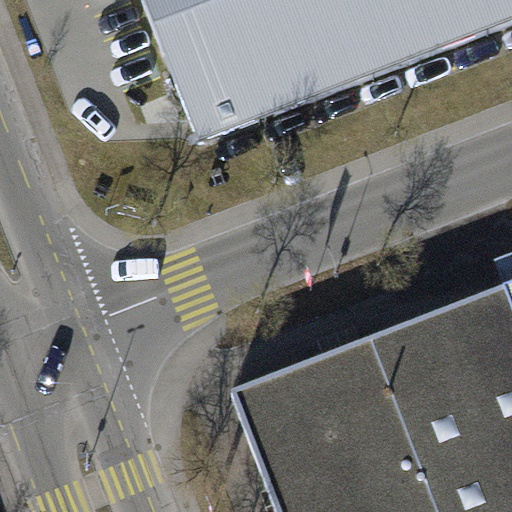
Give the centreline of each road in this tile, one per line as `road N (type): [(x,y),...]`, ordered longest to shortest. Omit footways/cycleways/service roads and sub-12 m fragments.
road 1 (unclassified): [(38,342),(511,158)]
road 2 (tertiary): [(103,511),(38,342)]
